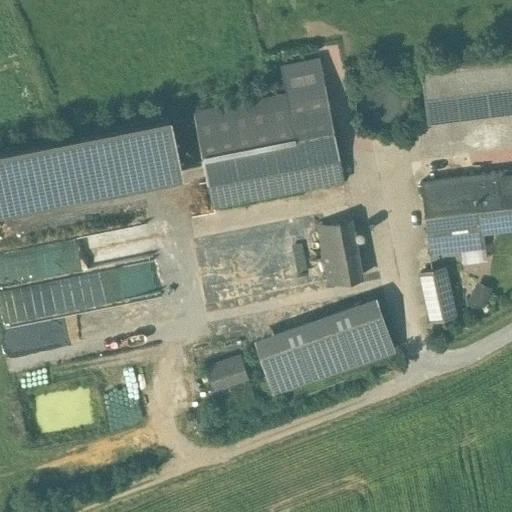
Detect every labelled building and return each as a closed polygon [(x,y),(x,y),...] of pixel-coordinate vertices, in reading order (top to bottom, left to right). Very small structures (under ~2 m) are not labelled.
[(511,56),(422,68),(428,118),(511,107),(511,56)] [(356,107),(359,117),(366,126),(376,132),(388,132),(399,128),(408,120),(412,110),(412,99),(408,89),(401,81),(391,76),(380,76),(369,80),(361,87),(357,96),(356,107)] [(324,85),(195,111),(197,125),(208,180),(338,155),(324,85)] [(167,116),(0,148),(0,212),(179,177),(167,116)] [(338,155),(208,180),(213,205),(343,180),(338,155)] [(511,168),(421,180),(427,233),(461,229),(482,227),(511,223),(511,168)] [(351,221),(318,228),(327,281),(361,275),(351,221)] [(482,227),(461,229),(464,248),(485,245),(482,227)] [(461,229),(427,233),(429,252),(464,248),(461,229)] [(445,265),(420,271),(431,319),(455,313),(445,265)] [(488,292),(475,286),(470,299),(483,305),(488,292)] [(374,294),(256,335),(275,389),(391,348),(374,294)] [(239,355),(209,364),(217,384),(246,374),(239,355)]
